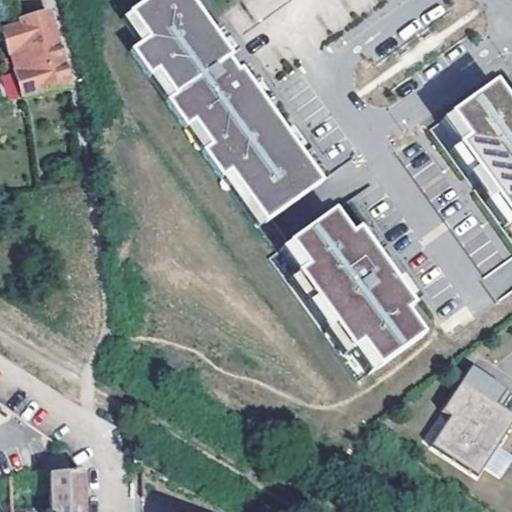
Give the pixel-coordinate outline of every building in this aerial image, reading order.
[(187,0),(148,0),(127,16),(145,42),(128,54),(147,80),(155,75),(172,98),(164,104),(184,131),(192,125),(208,148),(200,154),(220,181),(228,175),(264,226),(321,185),(240,72),(236,74),(227,61),(230,58),(187,0)] [(19,23),(0,28),(0,32),(8,52),(28,47),(42,94),(42,96),(68,88),(58,51),(48,15),(19,23)] [(127,16),(119,22),(137,48),(145,42),(127,16)] [(0,74),(4,100),(17,98),(14,72),(0,74)] [(155,75),(147,80),(164,104),(172,98),(155,75)] [(429,131),(501,231),(511,222),(511,98),(499,80),(493,85),(492,84),(447,117),(447,118),(429,131)] [(192,125),(184,131),(200,154),(208,148),(192,125)] [(228,175),(220,181),(256,232),(264,226),(228,175)] [(348,238),(331,214),(286,247),(303,271),(295,276),(313,302),(322,296),(339,321),(331,327),(349,352),(357,346),(375,371),(421,338),(404,315),(411,310),(355,233),(348,238)] [(278,253),(295,276),(303,271),(286,247),(278,253)] [(322,296),(313,302),(331,327),(339,321),(322,296)] [(357,346),(349,352),(367,377),(375,371),(357,346)] [(470,368),(468,372),(480,380),(483,376),(470,368)] [(480,380),(468,372),(439,418),(447,423),(429,452),(476,482),(511,424),(511,421),(500,413),(509,398),(480,380)] [(43,469),(48,477),(81,475),(67,454),(43,469)] [(48,477),(47,511),(81,511),(81,497),(81,475),(48,477)]
